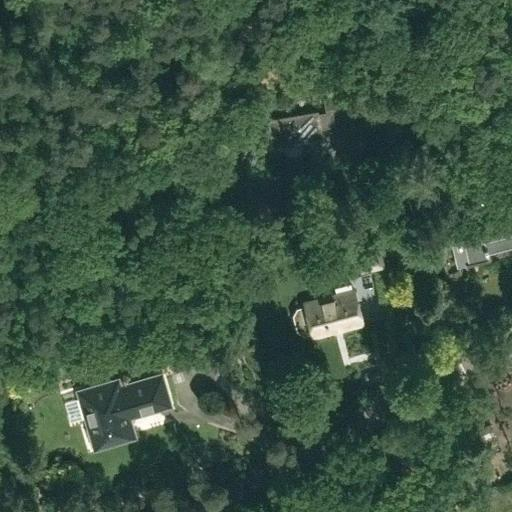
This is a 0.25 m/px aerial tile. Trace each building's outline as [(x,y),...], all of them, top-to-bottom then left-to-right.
[(511,45),(502,46),(503,69),(511,69),(511,45)] [(470,85),(448,88),(449,94),(446,94),(447,107),(463,105),(462,103),(473,101),(470,85)] [(320,140),(318,129),(331,127),(332,132),(339,158),(366,152),(365,149),(366,148),(364,140),(362,139),(359,125),(352,127),(347,109),(328,112),(316,114),(316,113),(269,121),(273,147),(320,140)] [(479,222),(460,227),(468,264),(488,260),(486,254),(511,247),(511,210),(511,211),(511,220),(480,227),(479,222)] [(434,230),(446,227),(444,218),(432,221),(434,230)] [(406,240),(403,230),(391,233),(394,243),(406,240)] [(352,244),(356,259),(362,257),(366,271),(382,267),(374,234),(351,240),(352,244)] [(362,322),(353,289),(303,302),(303,304),(296,306),(292,313),(296,328),(303,332),(310,331),(311,335),(362,322)] [(213,351),(207,331),(183,338),(188,353),(195,356),(213,351)] [(215,368),(235,380),(240,372),(220,360),(215,368)] [(158,378),(117,390),(115,383),(80,394),(91,429),(87,430),(91,445),(95,443),(96,446),(130,435),(127,423),(132,413),(166,403),(158,378)]
